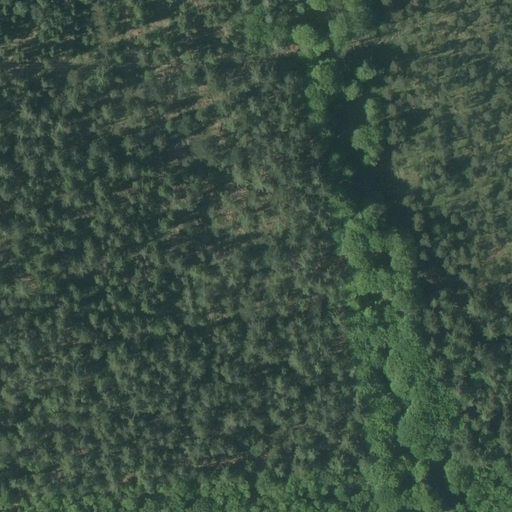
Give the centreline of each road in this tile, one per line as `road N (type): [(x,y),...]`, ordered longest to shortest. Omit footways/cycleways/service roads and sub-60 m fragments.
road 1 (track): [(316,0),(417,511)]
road 2 (track): [(511,56),(0,65)]
